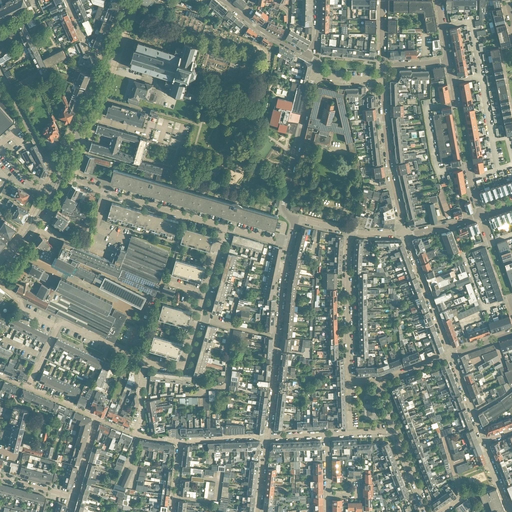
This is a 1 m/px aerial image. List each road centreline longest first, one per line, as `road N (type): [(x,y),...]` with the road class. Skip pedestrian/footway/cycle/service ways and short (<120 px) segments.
road 1 (residential): [(350,231),(348,382),(373,381)]
road 2 (residential): [(225,226),(61,172)]
road 3 (residential): [(295,219),(283,204),(316,73)]
road 4 (residential): [(450,354),(404,234)]
road 5 (tertiary): [(61,172),(109,57)]
